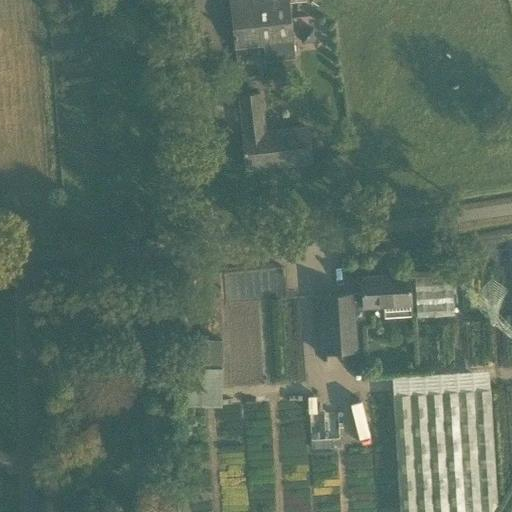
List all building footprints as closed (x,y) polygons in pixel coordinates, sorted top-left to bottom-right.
[(229,0),(235,49),(264,46),(266,61),(295,58),(289,2),(304,0),(229,0)] [(279,164),(312,161),(308,128),(264,133),(260,93),(240,96),(245,135),(243,136),(246,168),(270,166),(270,162),(279,161),(279,164)] [(365,318),(364,307),(383,305),(384,317),(412,315),(411,303),(409,274),(362,277),(363,292),(352,293),(352,292),(316,295),(320,354),(356,352),(354,319),(365,318)] [(454,314),(451,276),(414,279),(417,317),(454,314)] [(186,339),(186,367),(186,379),(202,380),(202,368),(208,368),(208,371),(221,372),(222,368),(222,339),(186,339)] [(491,511),(497,501),(490,389),(393,394),(400,511),(491,511)] [(81,432),(108,431),(107,411),(81,412),(81,432)]
